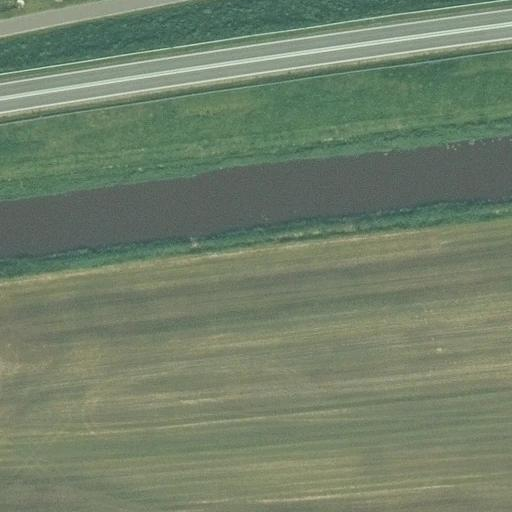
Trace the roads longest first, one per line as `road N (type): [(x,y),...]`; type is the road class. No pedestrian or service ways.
road 1 (trunk): [(0,97),(511,22)]
road 2 (unclassified): [(138,0),(0,25)]
